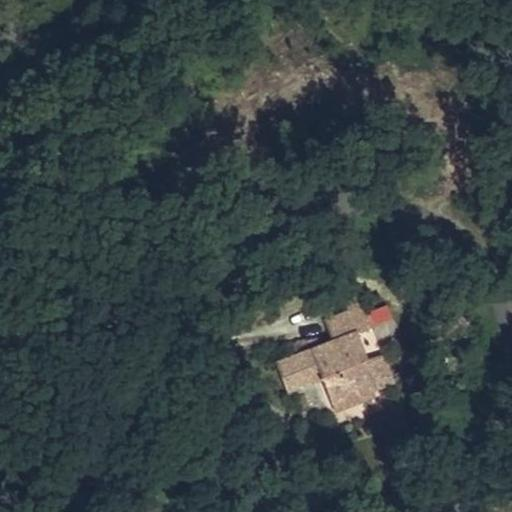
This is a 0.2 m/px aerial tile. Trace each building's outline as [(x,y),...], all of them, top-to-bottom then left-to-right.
[(363,330),(359,318),(343,324),(347,335),(349,335),(363,330)] [(370,351),(363,330),(349,335),(347,335),(354,356),(370,351)] [(354,356),(347,335),(322,343),(329,364),(354,356)] [(366,415),(357,387),(363,385),(354,357),(354,356),(329,364),(271,383),(280,412),(316,400),(327,433),(367,420),(366,415)] [(386,409),(376,380),(363,385),(357,387),(366,415),(386,409)]
